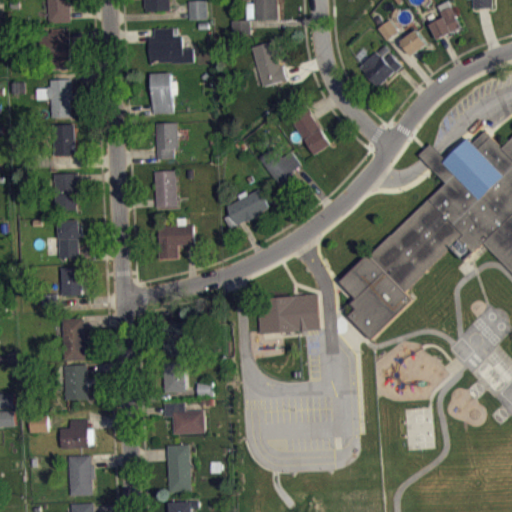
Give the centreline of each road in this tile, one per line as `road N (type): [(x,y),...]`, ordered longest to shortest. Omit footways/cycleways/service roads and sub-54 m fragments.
road 1 (residential): [(135,511),(109,0)]
road 2 (residential): [(125,298),(237,268),(300,234),(373,171),(441,83),(511,47)]
road 3 (residential): [(392,143),(357,114),(331,73),(319,0)]
